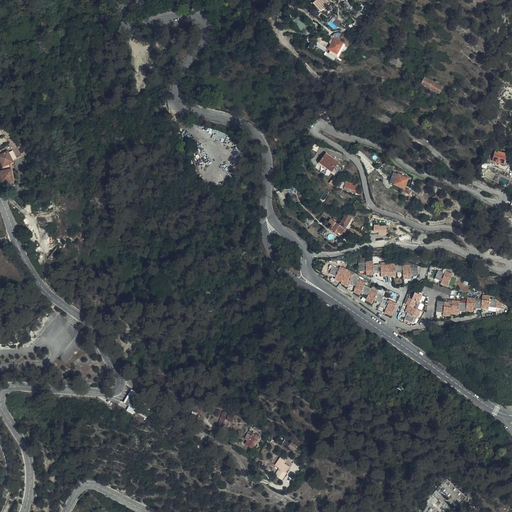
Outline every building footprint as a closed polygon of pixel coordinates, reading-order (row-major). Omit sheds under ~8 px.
[(295,20),(301,30),(307,26),(301,16),(295,20)] [(335,28),(341,22),(334,16),(328,22),(335,28)] [(340,58),(344,50),(336,45),(331,53),(340,58)] [(400,70),(401,62),(389,58),(386,65),(394,67),(394,68),(400,70)] [(441,89),(424,78),(421,83),(438,93),(441,89)] [(251,101),(243,90),(242,92),(234,81),(228,85),(236,96),(238,95),(246,105),(251,101)] [(283,134),(279,130),(277,132),(275,130),(272,133),(276,138),(278,136),(280,137),(283,134)] [(502,164),(505,154),(493,151),(491,161),(502,164)] [(338,162),(325,152),(317,162),(330,172),(338,162)] [(12,163),(5,153),(0,156),(0,167),(3,172),(0,172),(0,173),(2,184),(7,182),(8,187),(14,187),(13,181),(12,181),(9,165),(12,163)] [(337,165),(333,171),(339,174),(342,167),(337,165)] [(394,173),(392,177),(392,178),(390,182),(390,183),(403,188),(407,178),(394,173)] [(356,183),(343,179),(340,188),(344,189),(345,185),(348,186),(349,184),(351,185),(352,183),(356,185),(356,183)] [(357,185),(356,185),(352,183),(351,185),(349,184),(348,186),(345,185),(344,189),(354,192),(357,185)] [(403,189),(401,194),(411,197),(412,193),(403,189)] [(239,207),(253,194),(248,190),(235,204),(239,207)] [(343,218),(341,221),(339,224),(345,228),(352,217),(353,216),(347,212),(343,218)] [(339,224),(337,223),(335,222),(330,228),(334,231),(335,230),(339,224)] [(335,230),(341,234),(342,231),(344,233),(347,229),(345,228),(339,224),(335,230)] [(403,264),(397,264),(396,263),(389,263),(389,262),(382,262),(381,264),(375,264),(374,260),(367,260),(367,262),(359,262),(359,270),(367,270),(367,274),(374,274),(374,272),(382,272),(381,276),(389,276),(394,276),(397,276),(397,273),(403,273),(404,279),(412,279),(412,277),(418,276),(419,268),(411,268),(411,266),(403,266),(403,264)] [(388,303),(388,301),(382,298),(384,295),(377,292),(378,290),(365,284),(366,282),(359,279),(360,277),(353,274),(354,273),(347,270),(348,269),(341,265),(340,268),(333,265),(330,271),(336,275),(335,277),(342,280),(342,281),(348,285),(350,282),(356,285),(353,290),(360,294),(361,291),(367,294),(365,299),(372,302),(374,299),(381,302),(379,306),(385,309),(384,312),(390,315),(394,307),(388,303)] [(448,287),(453,276),(446,273),(445,275),(438,272),(435,279),(442,282),(441,285),(448,287)] [(452,292),(425,280),(423,285),(450,297),(452,292)] [(407,314),(414,318),(415,317),(417,318),(420,311),(422,312),(425,306),(424,305),(427,298),(415,292),(412,299),(409,298),(406,304),(408,305),(405,312),(407,313),(407,314)] [(496,310),(497,302),(490,301),(490,298),(483,297),(482,303),(474,302),(474,300),(467,299),(467,305),(459,304),(460,302),(452,301),(451,304),(444,303),(444,305),(437,304),(436,313),(443,314),(442,316),(450,317),(450,315),(458,316),(458,313),(466,314),(466,313),(473,313),(473,310),(481,311),(488,311),(489,309),(496,310)] [(412,323),(414,318),(407,314),(404,319),(412,323)] [(389,369),(385,373),(392,380),(390,382),(400,392),(404,396),(411,389),(398,376),(397,377),(389,369)] [(135,407),(139,400),(129,394),(124,403),(127,405),(128,403),(135,407)] [(259,436),(252,432),(250,436),(247,434),(244,440),(247,441),(245,445),(252,449),(259,436)] [(292,441),(288,446),(294,451),(298,446),(292,441)]
